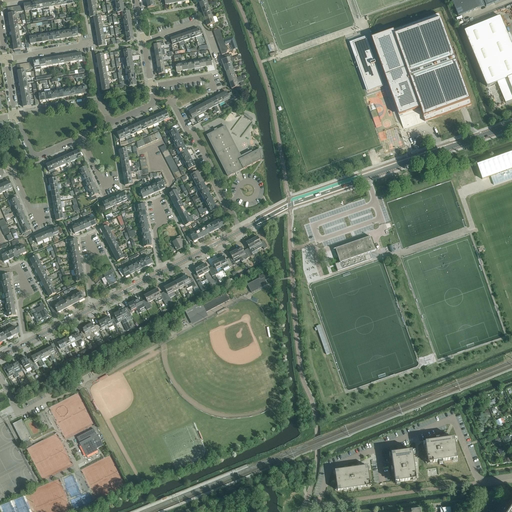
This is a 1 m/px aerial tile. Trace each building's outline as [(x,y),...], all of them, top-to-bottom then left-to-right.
[(207,1),(199,3),(201,9),(209,6),(207,1)] [(209,6),(201,9),(203,15),(211,12),(209,6)] [(211,12),(203,15),(205,20),(213,18),(211,12)] [(371,38),(399,116),(420,108),(425,122),(471,105),(439,14),(371,38)] [(505,103),(509,102),(509,101),(511,99),(511,45),(500,16),(464,31),(487,87),(497,83),(505,103)] [(207,26),(215,23),(216,23),(216,22),(217,21),(217,20),(217,19),(217,18),(216,17),(213,18),(205,20),(207,26)] [(184,41),(182,35),(176,37),(178,43),(184,41)] [(170,39),(172,45),(178,43),(176,37),(170,39)] [(233,37),(225,40),(226,44),(231,43),(233,50),(237,48),(233,37)] [(366,38),(353,43),(358,57),(356,58),(358,63),(373,58),(366,38)] [(157,45),(154,45),(155,51),(161,50),(161,47),(164,46),(163,41),(157,42),(157,45)] [(222,61),(224,67),(231,64),(234,63),(231,55),(230,54),(223,57),(224,60),(222,61)] [(373,58),(358,63),(359,66),(375,61),(373,58)] [(375,61),(359,66),(368,91),(368,92),(383,86),(375,63),(375,61)] [(238,65),(232,67),(231,64),(224,67),(226,72),(239,68),(238,65)] [(159,75),(165,74),(165,70),(170,70),(169,67),(164,68),(158,69),(159,75)] [(234,72),(239,70),(239,68),(226,72),(228,78),(235,75),(234,72)] [(241,76),(236,78),(235,75),(228,78),(230,83),(242,79),(241,76)] [(238,83),(243,81),(242,79),(230,83),(232,89),(236,88),(237,91),(241,89),(240,86),(239,86),(238,83)] [(228,95),(226,92),(221,95),(224,102),(226,105),(227,107),(230,106),(227,101),(230,99),(230,100),(234,99),(231,93),(228,95)] [(224,102),(221,95),(215,98),(219,105),(224,102)] [(219,112),(216,106),(219,105),(215,98),(210,100),(214,108),(216,111),(217,113),(219,112)] [(214,108),(210,100),(205,103),(208,110),(214,108)] [(208,110),(205,103),(199,106),(203,113),(208,110)] [(203,113),(199,106),(194,109),(198,116),(203,113)] [(189,111),(190,114),(188,115),(190,120),(198,116),(194,109),(189,111)] [(163,113),(161,114),(164,121),(170,118),(166,111),(166,110),(162,112),(163,113)] [(155,116),(159,123),(164,121),(161,114),(155,116)] [(150,119),(153,126),(159,123),(155,116),(150,119)] [(144,121),(148,128),(153,126),(150,119),(144,121)] [(139,123),(142,131),(148,128),(144,121),(139,123)] [(133,126),(137,133),(142,131),(139,123),(133,126)] [(128,128),(131,136),(137,133),(133,126),(128,128)] [(225,126),(207,135),(228,177),(237,172),(262,160),(261,160),(260,149),(241,159),(225,126)] [(122,131),(126,138),(131,136),(128,128),(122,131)] [(176,129),(169,133),(172,138),(179,135),(176,129)] [(120,140),(126,138),(122,131),(117,133),(117,134),(114,135),(117,141),(120,140)] [(174,144),(181,140),(179,135),(172,138),(174,144)] [(181,140),(174,144),(177,149),(184,145),(181,140)] [(184,145),(177,149),(180,154),(187,151),(184,145)] [(82,157),(79,151),(74,153),(77,160),(82,157)] [(187,151),(180,154),(183,160),(190,156),(187,151)] [(511,177),(511,151),(477,165),(482,179),(491,176),(494,185),(511,177)] [(68,156),(71,162),(77,160),(74,153),(68,156)] [(63,158),(66,165),(71,162),(68,156),(63,158)] [(190,156),(183,160),(185,165),(192,161),(190,156)] [(57,161),(60,167),(66,165),(63,158),(57,161)] [(52,163),(55,170),(60,167),(57,161),(52,163)] [(188,170),(195,167),(192,161),(185,165),(188,170)] [(46,166),(49,172),(55,170),(52,163),(46,166)] [(86,167),(79,170),(82,175),(88,173),(86,167)] [(198,172),(191,175),(194,181),(201,177),(198,172)] [(88,173),(82,175),(84,181),(91,178),(88,173)] [(201,177),(194,181),(197,186),(204,183),(201,177)] [(91,178),(84,181),(87,186),(93,184),(91,178)] [(161,181),(162,182),(157,184),(160,191),(165,189),(164,186),(167,185),(164,179),(161,181)] [(12,188),(9,181),(3,184),(6,191),(12,188)] [(204,183),(197,186),(199,192),(206,188),(204,183)] [(93,184),(87,186),(89,192),(96,189),(93,184)] [(154,194),(151,187),(150,184),(144,187),(145,189),(149,196),(154,194)] [(160,191),(157,184),(151,187),(154,194),(160,191)] [(206,188),(199,192),(198,193),(199,195),(201,194),(202,197),(209,193),(206,188)] [(92,197),(90,198),(91,201),(97,199),(96,196),(98,195),(96,189),(89,192),(86,193),(87,195),(90,194),(92,197)] [(140,191),(143,199),(149,196),(145,189),(140,191)] [(175,191),(168,194),(171,200),(178,196),(175,191)] [(128,200),(129,202),(132,201),(129,195),(126,196),(125,193),(119,196),(122,202),(128,200)] [(209,193),(202,197),(205,202),(212,199),(209,193)] [(114,198),(116,205),(122,202),(119,196),(114,198)] [(174,205),(181,201),(178,196),(171,200),(174,205)] [(9,202),(11,201),(13,206),(19,203),(16,198),(15,198),(14,197),(8,199),(9,202)] [(108,201),(111,207),(116,205),(114,198),(108,201)] [(212,199),(205,202),(208,207),(215,204),(212,199)] [(103,203),(105,210),(111,207),(108,201),(103,203)] [(176,210),(184,207),(181,201),(174,205),(176,210)] [(19,203),(13,206),(15,211),(21,209),(19,203)] [(208,207),(203,210),(205,213),(209,211),(210,213),(219,209),(217,206),(216,206),(215,204),(208,207)] [(179,216),(186,212),(184,207),(176,210),(179,216)] [(21,209),(15,211),(18,217),(24,214),(21,209)] [(182,221),(189,217),(186,212),(179,216),(182,221)] [(24,214),(18,217),(15,218),(17,224),(26,220),(24,214)] [(185,227),(194,222),(191,216),(189,217),(182,221),(185,227)] [(97,224),(94,217),(88,220),(91,227),(97,224)] [(226,225),(222,218),(217,221),(220,228),(226,225)] [(26,220),(17,224),(20,229),(29,225),(26,220)] [(91,227),(88,220),(83,222),(86,229),(91,227)] [(220,228),(217,221),(212,224),(215,231),(220,228)] [(86,229),(83,222),(77,224),(80,232),(86,229)] [(74,231),(75,234),(80,232),(77,224),(69,228),(71,233),(74,231)] [(215,231),(212,224),(206,227),(210,234),(215,231)] [(22,235),(31,231),(29,225),(20,229),(22,235)] [(104,228),(100,230),(103,235),(110,231),(107,226),(104,228)] [(57,228),(51,230),(54,236),(59,234),(60,235),(63,234),(60,227),(57,228)] [(210,234),(206,227),(201,229),(205,236),(210,234)] [(205,236),(201,229),(196,232),(199,239),(205,236)] [(46,232),(49,239),(54,236),(51,230),(46,232)] [(106,241),(113,237),(110,231),(103,235),(106,241)] [(40,235),(43,241),(49,239),(46,232),(40,235)] [(193,240),(194,242),(199,239),(196,232),(190,235),(191,237),(193,240)] [(35,237),(37,243),(43,241),(40,235),(35,237)] [(177,251),(184,247),(180,239),(181,238),(180,236),(176,238),(177,240),(172,242),(175,248),(176,250),(176,249),(177,251)] [(109,246),(116,242),(113,237),(106,241),(109,246)] [(258,237),(252,240),(257,250),(263,247),(264,250),(267,248),(264,241),(261,242),(258,237)] [(340,263),(335,264),(338,271),(372,260),(370,255),(376,252),(375,252),(370,237),(369,238),(370,239),(334,251),(334,252),(336,251),(340,263)] [(252,240),(246,243),(249,248),(246,250),(250,257),(253,256),(252,253),(257,250),(252,240)] [(16,245),(17,248),(21,255),(26,253),(23,245),(20,247),(18,244),(19,243),(18,241),(15,243),(16,245)] [(112,251),(119,247),(116,242),(109,246),(112,251)] [(115,256),(121,253),(119,247),(112,251),(115,256)] [(12,250),(15,258),(21,255),(17,248),(12,250)] [(241,248),(236,251),(239,257),(244,255),(247,259),(250,257),(246,250),(243,251),(241,248)] [(4,254),(1,255),(4,263),(10,260),(6,253),(5,250),(3,251),(4,254)] [(6,253),(10,260),(15,258),(12,250),(6,253)] [(232,257),(229,258),(232,264),(233,266),(236,264),(235,263),(241,260),(239,257),(236,251),(230,254),(232,257)] [(117,262),(124,258),(125,259),(128,258),(126,254),(123,256),(121,253),(115,256),(117,262)] [(37,256),(30,260),(33,265),(40,262),(37,256)] [(153,263),(149,256),(143,259),(147,266),(153,263)] [(224,257),(218,260),(222,266),(223,269),(229,267),(229,268),(233,266),(232,264),(229,258),(226,260),(224,257)] [(147,266),(143,259),(138,262),(142,269),(147,266)] [(214,266),(211,268),(215,275),(218,274),(219,274),(216,269),(222,266),(218,260),(212,263),(214,266)] [(132,264),(133,265),(136,272),(142,269),(138,262),(138,261),(132,264)] [(36,271),(43,267),(40,262),(33,265),(36,271)] [(206,264),(200,267),(203,274),(209,271),(212,277),(215,275),(211,268),(209,269),(206,264)] [(136,272),(133,265),(127,268),(131,275),(136,272)] [(121,268),(118,270),(121,276),(124,275),(126,278),(131,275),(127,268),(126,266),(124,267),(125,269),(122,270),(121,268)] [(38,276),(45,272),(43,267),(36,271),(38,276)] [(196,274),(193,275),(198,284),(201,282),(198,276),(203,274),(200,267),(194,270),(196,274)] [(113,269),(112,270),(103,274),(105,277),(104,278),(109,286),(117,282),(113,274),(115,273),(113,269)] [(41,281),(48,278),(45,272),(38,276),(41,281)] [(266,273),(264,275),(258,277),(259,279),(247,285),(251,292),(263,286),(264,287),(268,285),(265,281),(269,279),(266,273)] [(184,277),(181,279),(185,286),(186,289),(192,286),(194,289),(197,288),(192,278),(189,280),(187,276),(186,275),(184,276),(184,277)] [(44,286),(51,283),(48,278),(41,281),(44,286)] [(181,279),(176,282),(179,289),(185,286),(181,279)] [(176,282),(170,285),(173,292),(179,289),(176,282)] [(47,292),(53,288),(51,283),(44,286),(47,292)] [(166,291),(163,293),(167,300),(168,302),(171,300),(168,295),(173,292),(170,285),(164,288),(166,291)] [(58,290),(55,291),(53,288),(47,292),(49,297),(56,294),(56,295),(60,293),(58,290)] [(157,289),(151,293),(154,299),(156,303),(163,300),(164,302),(166,305),(169,304),(168,303),(167,300),(163,293),(160,294),(157,289)] [(84,299),(81,292),(75,295),(79,302),(84,299)] [(146,300),(142,301),(143,302),(144,304),(145,307),(147,310),(152,308),(149,302),(154,299),(151,293),(144,296),(146,300)] [(185,311),(186,314),(188,317),(190,316),(193,323),(205,317),(203,314),(229,300),(226,293),(199,307),(197,304),(185,311)] [(79,302),(75,295),(70,298),(74,304),(79,302)] [(74,304),(70,298),(65,300),(68,307),(74,304)] [(139,299),(133,302),(136,308),(138,310),(139,313),(141,312),(140,310),(145,307),(144,304),(143,302),(142,301),(140,303),(139,299)] [(68,307),(65,300),(59,303),(63,310),(68,307)] [(129,307),(127,308),(128,310),(131,315),(131,313),(132,312),(131,311),(136,308),(133,302),(128,305),(129,307)] [(37,313),(34,314),(37,320),(40,318),(41,322),(49,317),(44,309),(46,309),(42,303),(39,304),(40,307),(36,309),(37,313)] [(54,306),(58,313),(63,310),(59,303),(54,306)] [(121,311),(119,312),(124,320),(126,319),(126,320),(132,317),(131,315),(128,310),(125,311),(124,308),(120,310),(121,311)] [(115,316),(112,318),(113,319),(116,324),(121,321),(123,324),(125,323),(124,320),(119,312),(114,314),(115,316)] [(109,317),(104,320),(108,328),(116,324),(113,319),(111,320),(109,317)] [(99,325),(97,326),(100,331),(100,332),(103,330),(102,328),(105,327),(108,333),(110,332),(108,328),(104,320),(98,322),(99,325)] [(93,323),(87,326),(93,337),(95,336),(94,334),(100,331),(97,326),(97,325),(94,326),(93,323)] [(320,325),(316,326),(317,327),(315,328),(315,331),(317,330),(326,355),(330,353),(320,325)] [(83,331),(81,332),(82,333),(84,338),(87,337),(87,338),(90,336),(91,339),(93,337),(87,326),(82,329),(83,331)] [(18,334),(14,327),(9,330),(13,337),(18,334)] [(13,337),(9,330),(4,332),(8,339),(13,337)] [(78,333),(73,336),(79,347),(82,346),(79,340),(81,339),(82,339),(84,338),(82,333),(79,335),(78,333)] [(73,336),(68,338),(71,344),(74,343),(77,349),(79,347),(73,336)] [(68,338),(63,341),(69,353),(71,351),(68,346),(71,344),(68,338)] [(59,346),(56,347),(59,352),(62,351),(61,349),(64,348),(67,354),(69,353),(63,341),(58,344),(59,346)] [(55,347),(53,348),(52,346),(47,349),(50,355),(52,358),(53,361),(55,360),(52,354),(55,353),(56,354),(58,353),(55,347)] [(50,355),(47,349),(42,352),(45,358),(50,355)] [(45,365),(42,360),(45,358),(42,352),(37,355),(43,366),(45,365)] [(31,357),(33,360),(31,361),(32,363),(34,367),(36,365),(35,363),(38,362),(41,367),(43,366),(37,355),(31,357)] [(21,360),(26,370),(31,367),(33,371),(35,370),(34,367),(32,363),(30,364),(26,358),(21,360)] [(11,365),(13,369),(17,377),(19,377),(18,374),(21,372),(20,371),(23,370),(20,364),(18,365),(16,363),(11,366),(11,365)] [(8,371),(5,372),(8,378),(13,375),(15,379),(17,377),(13,369),(11,365),(11,366),(6,368),(8,371)] [(22,420),(13,424),(19,437),(22,442),(31,438),(22,420)] [(81,445),(87,456),(98,451),(97,449),(103,446),(98,436),(97,436),(94,429),(77,438),(81,445)] [(457,459),(454,438),(425,442),(428,463),(457,459)] [(396,483),(417,480),(412,451),(391,454),(396,483)] [(371,486),(368,466),(335,471),(338,491),(371,486)]
